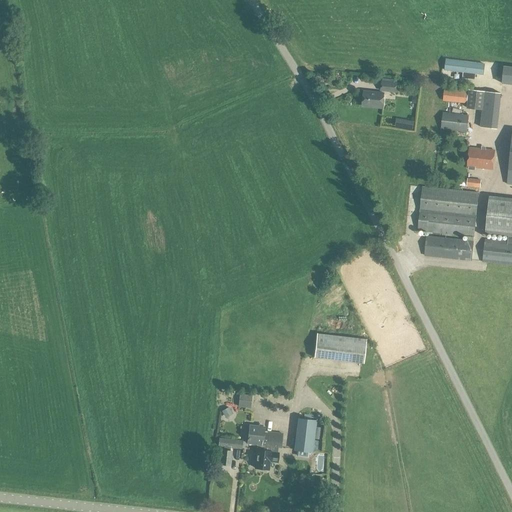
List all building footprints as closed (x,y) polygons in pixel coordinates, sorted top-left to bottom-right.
[(485,65),(446,60),(445,70),(463,72),(463,78),(475,80),(476,74),(484,75),(485,65)] [(397,84),(382,82),(381,91),(396,92),(397,84)] [(468,93),(444,90),(443,101),(467,104),(468,93)] [(469,90),(467,109),(482,110),(484,91),(469,90)] [(362,106),(382,109),(384,94),(364,92),(362,106)] [(467,133),(469,115),(443,112),(441,130),(467,133)] [(413,129),(414,122),(407,121),(406,128),(413,129)] [(467,167),(493,170),(495,150),(469,148),(467,167)] [(480,188),(481,180),(468,179),(467,187),(480,188)] [(424,187),(419,230),(475,236),(480,193),(424,187)] [(511,200),(490,198),(487,232),(511,234),(511,200)] [(472,262),(474,241),(426,236),(424,256),(472,262)] [(511,265),(511,242),(485,239),(482,262),(511,265)] [(367,347),(318,341),(315,367),(364,372),(367,347)] [(240,395),(239,407),(251,408),(252,396),(240,395)] [(294,451),(313,453),(317,421),(298,418),(294,451)] [(271,452),(277,453),(278,448),(281,448),(283,434),(264,432),(265,428),(250,426),(248,444),(256,445),(258,445),(257,449),(271,451),(271,452)] [(232,451),(230,451),(231,448),(242,450),(243,440),(219,438),(218,447),(224,448),(224,450),(222,450),(220,464),(230,465),(232,451)] [(271,451),(257,449),(255,468),(269,470),(270,462),(277,463),(279,453),(277,453),(271,452),(271,451)]
